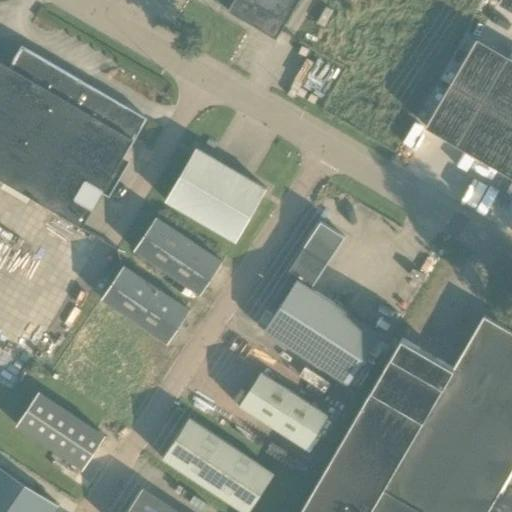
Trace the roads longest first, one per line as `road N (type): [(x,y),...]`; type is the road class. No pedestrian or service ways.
road 1 (unclassified): [(89,511),(328,150)]
road 2 (unclassified): [(328,150),(70,0)]
road 3 (unclassified): [(511,258),(328,150)]
